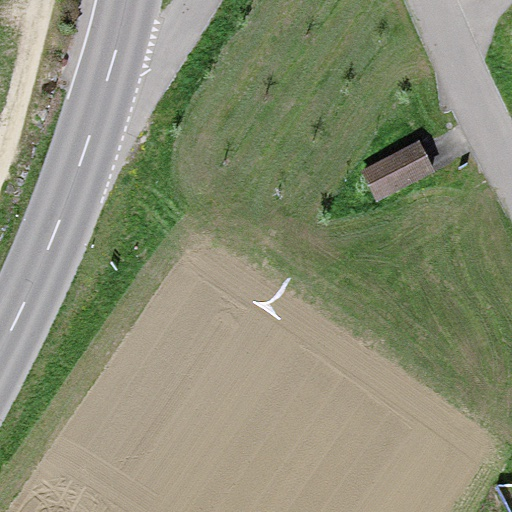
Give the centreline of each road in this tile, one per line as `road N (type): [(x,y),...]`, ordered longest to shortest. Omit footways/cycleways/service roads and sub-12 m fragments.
road 1 (secondary): [(105,88),(51,241),(0,346)]
road 2 (track): [(0,171),(60,41),(66,0)]
road 3 (residential): [(431,0),(511,162)]
road 4 (residential): [(105,88),(165,66),(204,0)]
